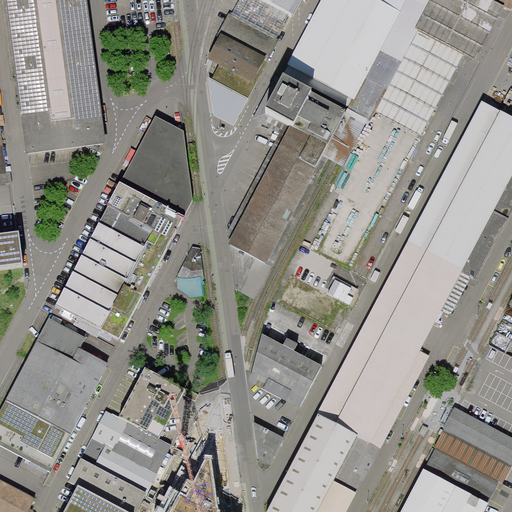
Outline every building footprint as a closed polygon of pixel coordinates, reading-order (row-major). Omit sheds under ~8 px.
[(105,149),(85,0),(5,0),(27,159),(105,149)] [(289,16),(258,0),(240,0),(231,16),(232,16),(223,32),(209,59),(220,65),(212,80),(245,97),(251,86),(266,57),(276,39),(276,40),(289,16)] [(258,0),(289,16),(291,17),(300,0),(258,0)] [(323,0),(297,50),(289,66),(353,100),(406,0),(323,0)] [(489,0),(432,0),(417,29),(418,29),(464,53),(476,60),(485,42),(503,7),(489,0)] [(511,0),(491,0),(508,8),(511,0)] [(464,53),(418,29),(375,111),(421,135),(464,53)] [(265,115),(292,129),(230,246),(236,289),(248,296),(315,170),(345,114),(283,82),(269,109),(265,115)] [(511,119),(483,104),(409,244),(409,245),(460,271),(475,279),(511,210),(511,119)] [(155,117),(120,185),(184,219),(193,201),(184,132),(162,121),(155,117)] [(123,332),(184,219),(120,185),(103,216),(54,307),(119,341),(123,332)] [(0,270),(23,267),(21,251),(19,235),(0,237),(0,270)] [(386,434),(428,356),(418,351),(425,337),(460,271),(409,245),(318,416),(379,448),(386,434)] [(202,283),(203,279),(200,256),(200,253),(191,251),(177,279),(178,280),(178,288),(191,297),(204,295),(202,283)] [(359,289),(333,276),(324,292),(350,306),(359,289)] [(0,437),(54,466),(78,421),(107,367),(78,352),(84,340),(48,321),(30,356),(0,411),(0,437)] [(297,345),(287,340),(283,347),(262,335),(252,373),(268,381),(264,390),(278,398),(283,389),(304,400),(308,392),(321,367),(293,352),(297,345)] [(165,380),(145,370),(139,380),(119,418),(139,429),(165,380)] [(182,395),(184,391),(165,380),(139,429),(159,439),(179,401),(182,395)] [(182,395),(195,402),(198,395),(186,388),(184,391),(182,395)] [(442,427),(511,464),(511,463),(511,431),(455,402),(442,427)] [(84,455),(69,483),(78,487),(124,511),(134,511),(144,494),(145,495),(171,446),(159,439),(139,429),(119,418),(107,412),(84,455)] [(345,511),(379,448),(318,416),(267,511),(345,511)] [(255,435),(258,458),(270,464),(283,440),(254,424),(255,435)] [(483,511),(499,483),(432,448),(399,511),(483,511)] [(0,511),(27,511),(34,498),(0,479),(0,511)] [(124,511),(78,487),(77,487),(64,511),(124,511)]
